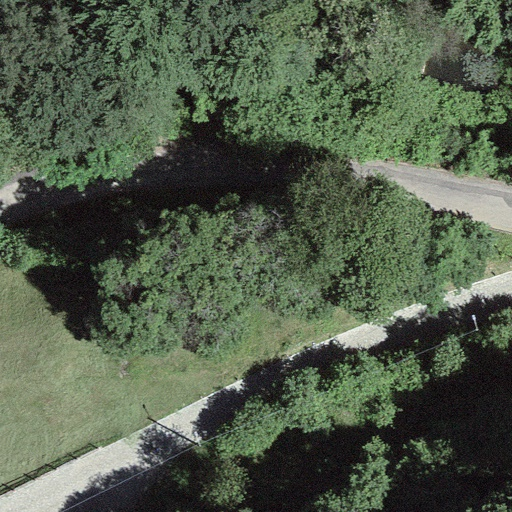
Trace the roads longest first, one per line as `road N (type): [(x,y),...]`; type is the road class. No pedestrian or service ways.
road 1 (residential): [(28,511),(317,366),(511,298)]
road 2 (unclassified): [(0,202),(39,187),(217,157),(337,169),(511,205)]
